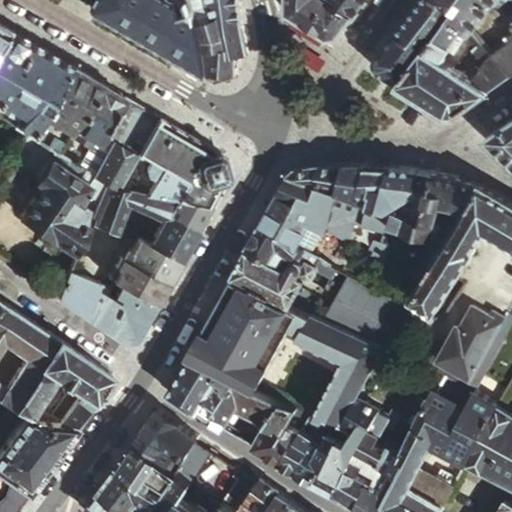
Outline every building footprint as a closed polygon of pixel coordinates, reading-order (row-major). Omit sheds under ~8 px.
[(149,41),(208,75),(204,32),(189,0),(95,0),(94,2),(94,5),(95,8),(95,9),(96,10),(138,35),(149,41)] [(236,0),(189,0),(204,32),(208,75),(213,77),(224,75),(235,72),(234,52),(245,50),(240,26),(238,15),(236,0)] [(334,35),(349,14),(328,0),(318,0),(316,8),(307,3),(308,0),(282,0),(283,8),(306,23),(324,36),(334,35)] [(328,0),(349,14),(359,0),(328,0)] [(441,0),(416,0),(392,32),(420,51),(422,48),(446,18),(453,8),(441,0)] [(441,0),(453,8),(446,18),(467,33),(492,0),(498,0),(499,1),(500,0),(441,0)] [(511,0),(500,0),(499,1),(507,11),(511,6),(511,0)] [(41,47),(7,27),(0,38),(0,113),(27,131),(40,110),(69,63),(41,47)] [(420,51),(392,32),(372,58),(374,66),(388,75),(397,81),(420,51)] [(510,73),(511,72),(511,37),(490,54),(510,73)] [(420,51),(397,81),(420,96),(443,112),(457,111),(510,73),(490,54),(478,70),(470,65),(463,74),(422,48),(420,51)] [(104,83),(69,63),(40,110),(66,127),(70,122),(73,124),(68,131),(74,134),(86,143),(74,161),(88,169),(102,175),(111,179),(135,146),(157,114),(109,86),(104,83)] [(189,133),(157,114),(135,146),(145,153),(140,161),(140,163),(140,165),(140,166),(141,167),(143,168),(147,171),(138,185),(173,192),(207,199),(220,167),(221,152),(189,133)] [(511,117),(487,134),(511,158),(511,117)] [(74,161),(27,131),(9,159),(42,181),(20,214),(40,228),(37,233),(47,240),(50,235),(74,250),(84,221),(102,175),(88,169),(74,161)] [(297,167),(289,172),(338,195),(344,163),(330,162),(320,163),(309,165),(297,167)] [(356,162),(344,163),(338,195),(354,202),(358,204),(366,162),(356,162)] [(376,162),(366,162),(358,204),(375,213),(379,214),(381,212),(390,163),(376,162)] [(426,170),(390,163),(381,212),(393,217),(417,229),(432,170),(426,170)] [(457,176),(432,170),(417,229),(428,234),(434,219),(441,199),(464,208),(479,183),(457,176)] [(338,195),(289,172),(281,185),(278,190),(273,200),(292,210),(297,200),(348,227),(353,218),(347,215),(354,202),(338,195)] [(111,179),(102,175),(84,221),(117,235),(121,226),(116,223),(124,202),(160,215),(148,240),(156,246),(182,257),(195,226),(199,216),(171,201),(173,192),(138,185),(111,179)] [(511,200),(480,181),(479,183),(464,208),(445,241),(422,281),(411,300),(436,314),(476,249),(473,248),(485,228),(511,243),(511,200)] [(205,202),(207,199),(173,192),(171,201),(199,216),(205,202)] [(292,210),(273,200),(268,208),(260,224),(294,244),(302,223),(307,225),(309,220),(292,210)] [(393,217),(381,212),(379,214),(375,213),(362,238),(367,240),(360,251),(369,256),(384,264),(390,252),(377,245),(393,217)] [(294,244),(260,224),(259,223),(255,231),(246,247),(247,247),(286,272),(300,247),(294,244)] [(179,262),(182,257),(156,246),(148,240),(138,233),(129,249),(125,258),(168,280),(179,262)] [(337,268),(300,247),(286,272),(247,247),(242,256),(233,273),(290,301),(303,281),(306,283),(310,282),(316,271),(330,279),(337,268)] [(156,300),(168,280),(125,258),(129,249),(126,248),(123,255),(119,253),(108,275),(122,283),(156,300)] [(67,268),(57,294),(89,315),(97,289),(99,281),(67,268)] [(385,344),(374,338),(312,308),(310,310),(290,301),(233,273),(227,285),(219,299),(207,321),(235,336),(222,361),(227,363),(225,367),(229,369),(234,372),(281,398),(295,406),(303,410),(309,414),(317,419),(330,426),(336,429),(355,396),(358,398),(385,344)] [(411,300),(422,281),(412,277),(397,304),(406,309),(411,300)] [(151,309),(156,300),(122,283),(119,290),(125,293),(122,299),(108,328),(125,338),(135,336),(151,309)] [(89,315),(108,328),(122,299),(106,292),(97,289),(89,315)] [(0,315),(8,303),(0,297),(0,315)] [(0,396),(8,401),(12,404),(57,337),(8,303),(0,315),(0,396)] [(458,327),(442,362),(473,377),(509,314),(497,308),(494,314),(474,304),(464,324),(461,329),(458,327)] [(235,336),(207,321),(199,336),(188,355),(217,376),(220,378),(225,367),(227,363),(222,361),(235,336)] [(386,344),(395,328),(384,322),(374,338),(385,344),(386,344)] [(57,337),(12,404),(25,412),(40,420),(42,418),(75,422),(107,379),(107,377),(111,373),(57,337)] [(439,370),(386,344),(385,344),(358,398),(355,396),(336,429),(334,433),(345,439),(339,453),(313,439),(297,470),(317,480),(338,492),(372,423),(384,429),(385,426),(391,414),(398,418),(402,423),(415,429),(419,420),(439,386),(446,373),(439,370)] [(169,390),(198,411),(217,376),(188,355),(169,390)] [(442,362),(439,370),(446,373),(454,378),(462,383),(463,382),(468,386),(473,377),(442,362)] [(217,376),(198,411),(209,418),(234,372),(229,369),(223,380),(220,378),(217,376)] [(234,372),(209,418),(221,426),(226,418),(235,404),(240,407),(267,422),(281,398),(234,372)] [(439,386),(419,420),(440,432),(434,442),(468,462),(499,406),(476,390),(468,404),(446,390),(439,386)] [(281,398),(267,422),(254,446),(283,462),(300,431),(286,424),(295,406),(281,398)] [(235,404),(226,418),(230,421),(234,415),(240,407),(235,404)] [(141,429),(133,440),(177,467),(196,440),(199,435),(157,406),(141,429)] [(511,413),(499,406),(468,462),(511,487),(511,413)] [(309,414),(303,410),(299,417),(305,421),(309,414)] [(40,468),(75,422),(42,418),(40,420),(25,412),(0,445),(0,511),(6,511),(30,481),(40,468)] [(309,414),(305,421),(301,429),(309,433),(313,427),(317,419),(309,414)] [(330,426),(317,419),(313,427),(325,434),(330,426)] [(419,420),(415,429),(400,453),(410,459),(380,511),(441,511),(453,490),(456,485),(440,476),(421,466),(434,442),(440,432),(419,420)] [(388,434),(383,431),(384,429),(372,423),(338,492),(371,511),(380,511),(410,459),(400,453),(415,429),(402,423),(388,444),(385,442),(388,434)] [(283,462),(297,470),(313,439),(314,437),(309,433),(301,429),(300,431),(283,462)] [(177,467),(133,440),(126,449),(116,465),(161,491),(177,467)] [(237,467),(196,440),(177,467),(192,477),(224,497),(238,476),(234,473),(237,467)] [(192,477),(177,467),(161,491),(116,465),(107,474),(97,490),(128,511),(137,499),(149,507),(147,510),(150,511),(167,511),(181,492),(192,477)] [(257,481),(237,467),(234,473),(238,476),(224,497),(239,507),(243,502),(257,481)] [(444,468),(440,476),(456,485),(460,477),(444,468)] [(260,476),(257,481),(243,502),(257,511),(262,511),(279,489),(260,476)] [(299,511),(303,506),(279,489),(262,511),(299,511)] [(86,511),(128,511),(97,490),(91,498),(83,510),(86,511)] [(167,511),(235,511),(239,507),(224,497),(213,511),(210,511),(181,492),(167,511)] [(257,511),(243,502),(239,507),(235,511),(257,511)] [(511,511),(511,507),(503,502),(496,511),(511,511)]
